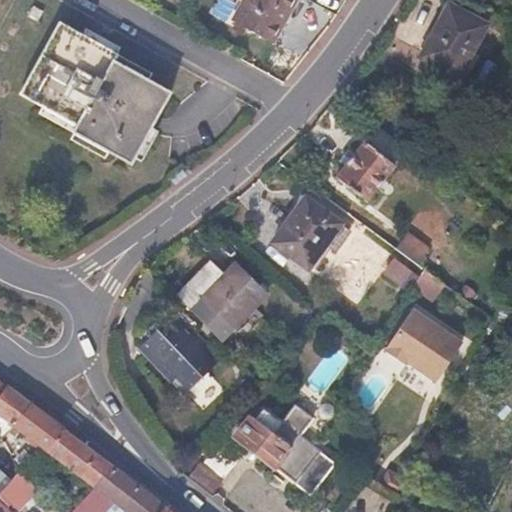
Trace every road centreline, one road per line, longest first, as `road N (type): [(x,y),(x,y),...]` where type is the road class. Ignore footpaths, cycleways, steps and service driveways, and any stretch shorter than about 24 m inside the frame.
road 1 (residential): [(107,0),(293,107)]
road 2 (tertiary): [(293,107),(137,241)]
road 3 (secondary): [(36,374),(148,466)]
road 4 (tertiary): [(378,0),(293,107)]
road 5 (secondary): [(148,466),(85,346)]
